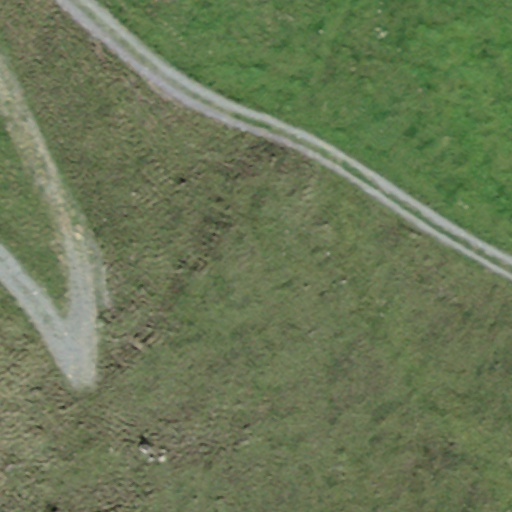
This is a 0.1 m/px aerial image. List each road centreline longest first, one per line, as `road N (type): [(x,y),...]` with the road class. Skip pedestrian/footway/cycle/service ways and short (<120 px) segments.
road 1 (track): [(65,0),(161,78),(344,164),(511,269)]
road 2 (track): [(0,84),(95,277)]
